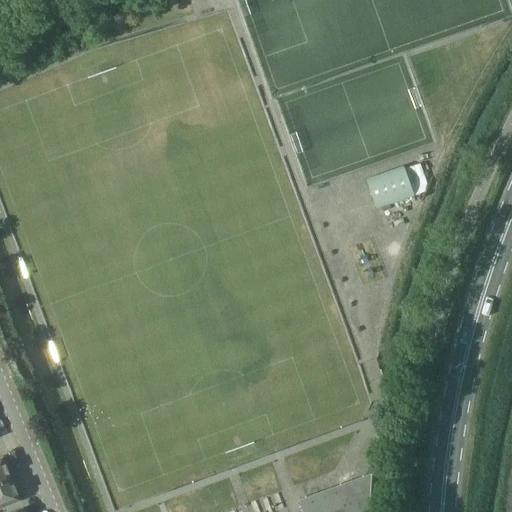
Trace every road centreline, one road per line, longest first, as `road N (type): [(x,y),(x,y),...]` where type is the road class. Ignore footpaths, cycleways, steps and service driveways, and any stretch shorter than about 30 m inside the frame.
road 1 (primary): [(439,511),(464,361),(511,209)]
road 2 (tertiary): [(53,511),(0,377)]
